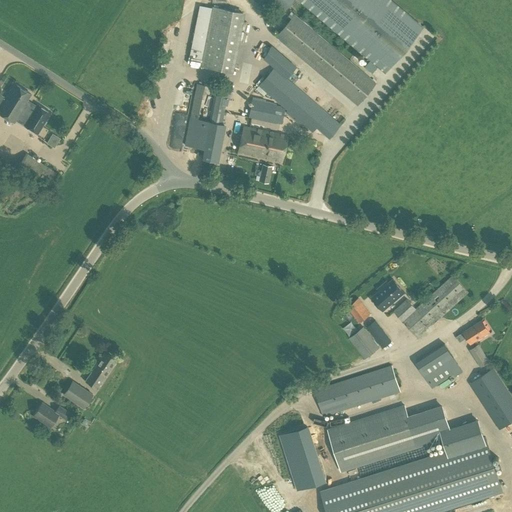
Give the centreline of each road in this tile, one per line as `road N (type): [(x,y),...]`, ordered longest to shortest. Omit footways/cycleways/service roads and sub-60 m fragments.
road 1 (unclassified): [(169,184),(511,261)]
road 2 (unclassified): [(0,391),(126,210),(169,184)]
road 3 (unknown): [(445,334),(465,367),(458,400),(415,383),(365,296),(367,278),(382,268)]
road 4 (unclassified): [(0,44),(151,142),(169,184)]
road 5 (unknown): [(313,214),(325,157),(397,69)]
